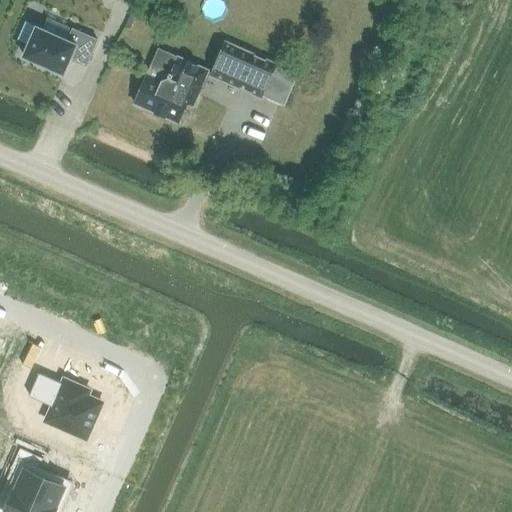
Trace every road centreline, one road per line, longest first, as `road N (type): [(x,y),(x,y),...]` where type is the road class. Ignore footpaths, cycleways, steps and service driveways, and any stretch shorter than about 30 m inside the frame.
road 1 (unclassified): [(511,379),(0,156)]
road 2 (residential): [(90,511),(154,368),(0,299)]
